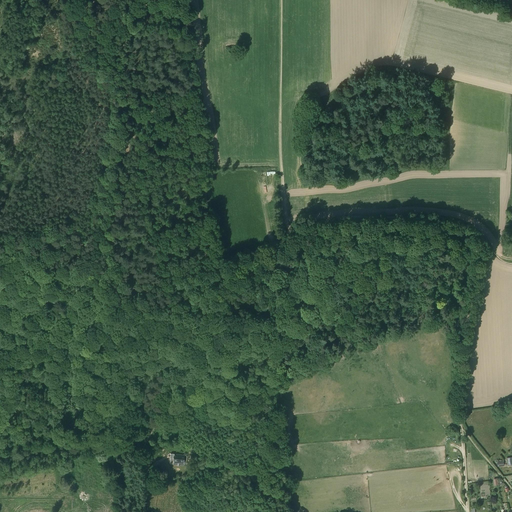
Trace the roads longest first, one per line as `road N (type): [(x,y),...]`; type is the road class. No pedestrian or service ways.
road 1 (track): [(288,241),(354,215),(459,225),(474,244),(457,384),(467,511)]
road 2 (track): [(224,265),(211,232),(190,74),(165,0)]
road 3 (track): [(319,225),(307,207),(307,147),(320,100)]
